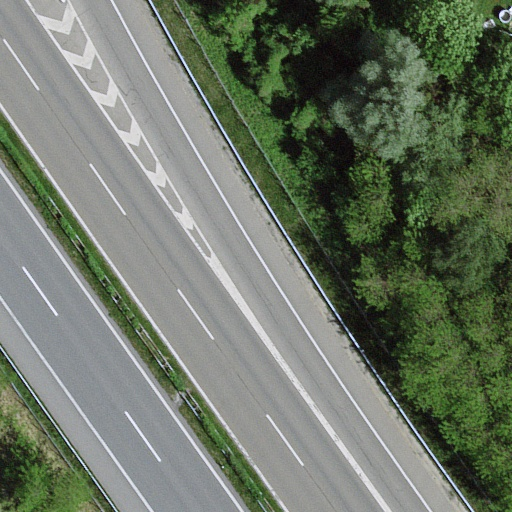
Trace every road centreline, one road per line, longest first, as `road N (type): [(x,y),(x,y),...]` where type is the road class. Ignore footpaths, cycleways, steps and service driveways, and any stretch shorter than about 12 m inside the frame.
road 1 (motorway): [(409,511),(267,311),(87,0)]
road 2 (motorway): [(340,511),(0,28)]
road 3 (motorway): [(0,228),(202,511)]
